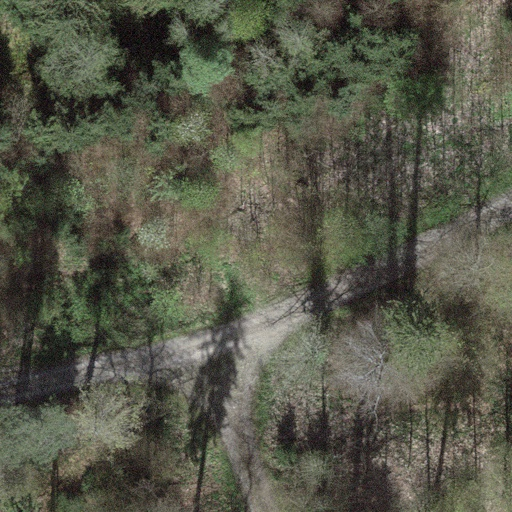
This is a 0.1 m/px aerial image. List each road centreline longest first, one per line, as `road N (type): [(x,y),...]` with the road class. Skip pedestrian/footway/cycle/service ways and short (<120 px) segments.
road 1 (track): [(511,202),(207,341),(0,400)]
road 2 (track): [(262,511),(207,341)]
